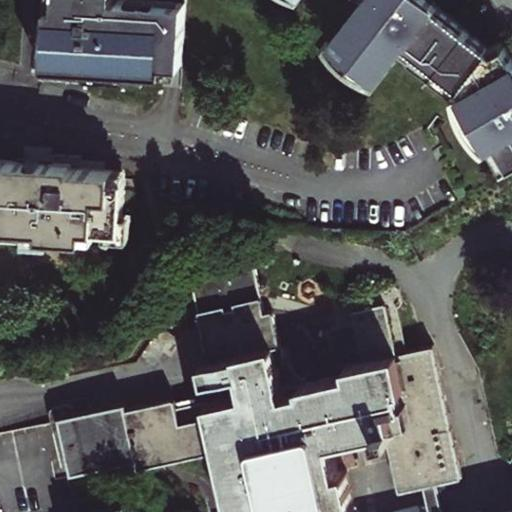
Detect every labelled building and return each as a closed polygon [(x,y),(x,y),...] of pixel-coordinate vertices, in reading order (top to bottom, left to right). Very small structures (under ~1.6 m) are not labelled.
[(60,0),(60,2),(54,2),(52,60),(166,65),(169,0),(60,0)] [(361,0),(330,41),(377,77),(403,44),(458,86),(459,86),(463,93),(460,95),(490,146),(497,142),(511,167),(511,57),(505,46),(495,52),(434,5),(435,3),(431,0),(361,0)] [(121,228),(122,178),(110,178),(110,168),(69,167),(69,162),(0,157),(0,224),(39,227),(38,236),(82,238),(83,225),(121,228)] [(361,511),(352,470),(343,472),(336,443),(385,432),(386,437),(392,436),(405,491),(431,485),(443,482),(467,477),(438,345),(401,353),(389,304),(355,312),(366,362),(349,366),(351,375),(285,390),(280,366),(287,364),(275,312),(268,314),(257,267),(194,281),(211,355),(213,355),(222,397),(173,409),(171,401),(124,412),(123,406),(61,420),(74,478),(138,463),(140,471),(223,452),(236,511),(361,511)] [(431,485),(436,511),(449,511),(443,482),(431,485)]
